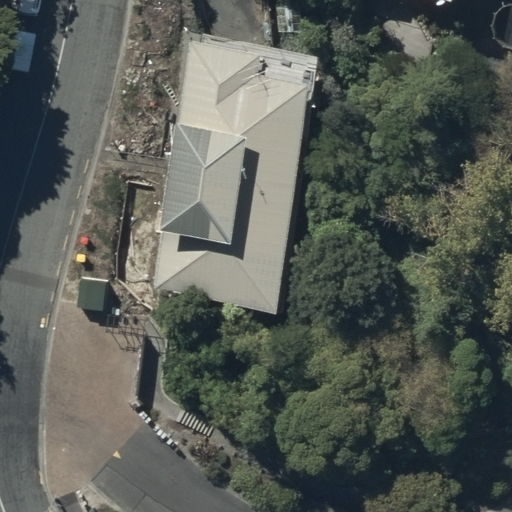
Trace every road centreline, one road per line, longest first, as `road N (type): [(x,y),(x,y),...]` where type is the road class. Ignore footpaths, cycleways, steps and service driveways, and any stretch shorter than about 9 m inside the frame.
road 1 (residential): [(73,0),(0,277)]
road 2 (residential): [(0,350),(188,511)]
